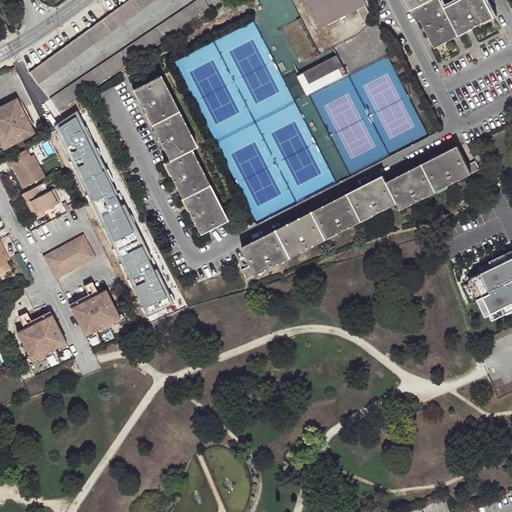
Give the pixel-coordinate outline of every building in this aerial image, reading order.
[(155,0),(130,0),(30,73),(39,84),(155,0)] [(159,45),(210,11),(204,0),(200,0),(51,100),(59,112),(81,97),(159,45)] [(305,0),(321,30),(366,8),(361,0),(305,0)] [(441,0),(407,0),(415,15),(441,0)] [(446,9),(441,0),(415,15),(419,23),(422,21),(437,48),(454,39),(460,36),(446,9)] [(494,18),(485,0),(463,0),(446,9),(460,36),(471,30),(494,18)] [(303,88),(343,68),(338,57),(298,77),(303,88)] [(348,76),(343,68),(303,88),(308,96),(309,95),(348,76)] [(161,76),(134,90),(145,112),(151,124),(178,111),(161,76)] [(0,109),(0,127),(2,131),(5,130),(10,139),(7,141),(10,148),(38,134),(21,99),(0,109)] [(178,111),(151,124),(157,135),(169,159),(196,145),(178,111)] [(122,195),(119,197),(78,112),(54,124),(147,318),(175,305),(122,195)] [(0,127),(0,137),(6,150),(10,148),(7,141),(10,139),(5,130),(2,131),(0,127)] [(465,164),(456,146),(434,157),(422,164),(435,190),(470,173),(465,164)] [(191,148),(164,161),(177,188),(181,196),(208,182),(191,148)] [(32,150),(9,162),(13,170),(16,169),(19,167),(21,171),(18,173),(26,189),(49,178),(38,157),(35,158),(32,150)] [(473,160),(465,164),(470,173),(478,169),(473,160)] [(435,190),(422,164),(411,169),(387,181),(401,208),(435,190)] [(398,203),(385,176),(358,190),(350,194),(364,221),(398,203)] [(208,182),(181,196),(186,206),(198,230),(225,217),(208,182)] [(26,195),(31,205),(34,203),(41,216),(46,213),(61,206),(54,192),(44,197),(40,189),(26,195)] [(57,191),(54,192),(61,206),(64,204),(57,191)] [(364,221),(350,194),(340,199),(316,212),(329,238),(364,221)] [(34,203),(31,205),(40,222),(49,218),(46,213),(41,216),(34,203)] [(329,238),(316,212),(289,225),(281,229),(295,256),(329,238)] [(40,240),(65,227),(60,216),(34,229),(40,240)] [(295,256),(281,229),(271,235),(247,247),(254,262),(260,273),(295,256)] [(96,255),(84,232),(43,252),(55,276),(96,255)] [(0,241),(0,272),(9,268),(5,260),(0,250),(0,248),(3,247),(0,241)] [(9,258),(3,247),(0,248),(0,250),(5,260),(9,258)] [(485,316),(511,303),(511,251),(464,274),(485,316)] [(254,262),(246,267),(251,277),(260,273),(254,262)] [(83,283),(87,292),(96,287),(92,279),(83,283)] [(78,301),(70,305),(83,330),(88,328),(90,331),(93,329),(101,325),(103,324),(102,321),(112,316),(113,319),(120,315),(119,312),(105,287),(98,291),(96,292),(98,296),(93,298),(91,294),(82,299),(84,303),(80,304),(78,301)] [(96,287),(87,292),(77,297),(78,301),(80,304),(84,303),(82,299),(91,294),(93,298),(98,296),(96,292),(98,291),(96,287)] [(68,301),(70,305),(78,301),(77,297),(68,301)] [(48,306),(40,310),(43,317),(40,319),(38,315),(30,319),(29,320),(31,324),(26,326),(24,322),(22,323),(14,327),(27,353),(29,355),(36,352),(35,349),(44,344),(46,347),(49,346),(56,342),(58,340),(57,337),(62,335),(48,306)] [(29,316),(25,307),(17,312),(21,321),(29,316)] [(43,317),(40,310),(29,316),(30,319),(38,315),(40,319),(43,317)] [(103,324),(101,325),(103,327),(125,317),(122,311),(119,312),(120,315),(113,319),(112,316),(102,321),(103,324)] [(29,320),(30,319),(29,316),(21,321),(22,323),(24,322),(26,326),(31,324),(29,320)] [(88,328),(83,330),(86,336),(95,332),(93,329),(90,331),(88,328)] [(58,340),(56,342),(57,344),(65,340),(62,335),(57,337),(58,340)] [(29,355),(27,353),(24,354),(27,360),(50,349),(49,346),(46,347),(44,344),(35,349),(36,352),(29,355)]
